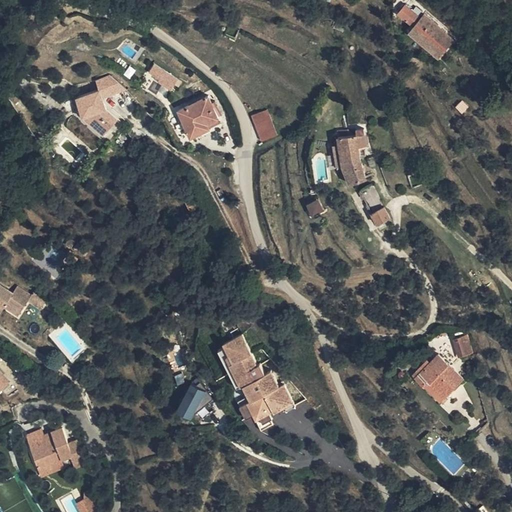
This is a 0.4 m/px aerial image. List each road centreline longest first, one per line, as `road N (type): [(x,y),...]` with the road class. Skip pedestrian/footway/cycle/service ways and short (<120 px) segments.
road 1 (residential): [(60,0),(146,30),(203,68),(242,113),(248,188),(273,275),(318,332),(390,511)]
road 2 (unknown): [(281,286),(250,268),(197,168),(123,114)]
